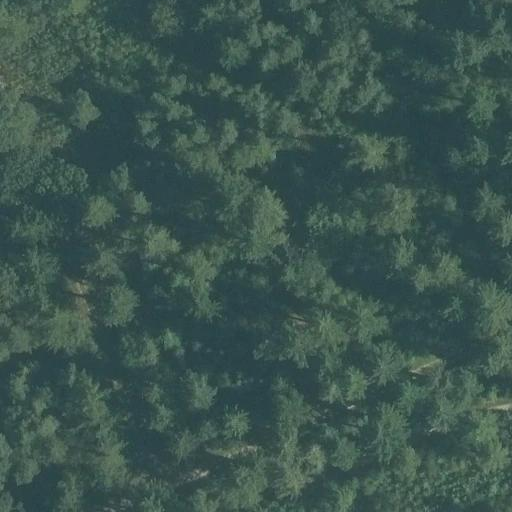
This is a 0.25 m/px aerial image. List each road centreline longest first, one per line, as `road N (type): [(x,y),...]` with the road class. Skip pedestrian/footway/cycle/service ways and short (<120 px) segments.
road 1 (track): [(101,511),(511,327)]
road 2 (track): [(0,130),(155,486)]
road 3 (track): [(220,461),(177,393),(145,287),(119,255),(38,208),(0,213)]
road 4 (track): [(220,461),(269,501),(493,401),(511,408)]
